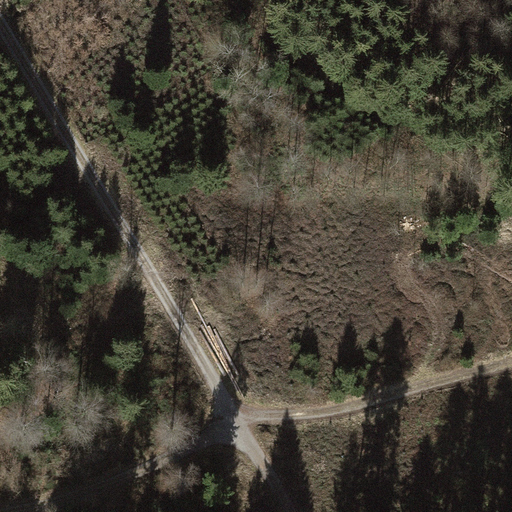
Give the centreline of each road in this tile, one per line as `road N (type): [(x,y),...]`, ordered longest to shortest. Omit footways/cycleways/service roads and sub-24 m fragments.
road 1 (track): [(0,21),(233,418)]
road 2 (track): [(233,418),(333,409),(511,362)]
road 3 (track): [(233,418),(165,461),(16,511)]
